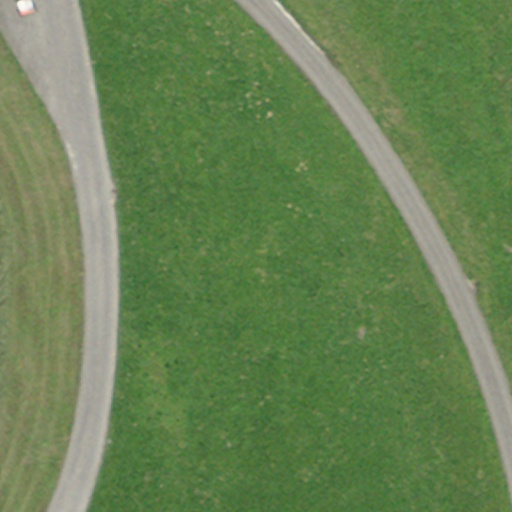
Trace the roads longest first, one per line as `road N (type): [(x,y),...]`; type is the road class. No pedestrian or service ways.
road 1 (unclassified): [(49,0),(98,237),(105,340),(92,441),(66,511)]
road 2 (unclassified): [(247,0),(362,121),(470,292),(511,410)]
